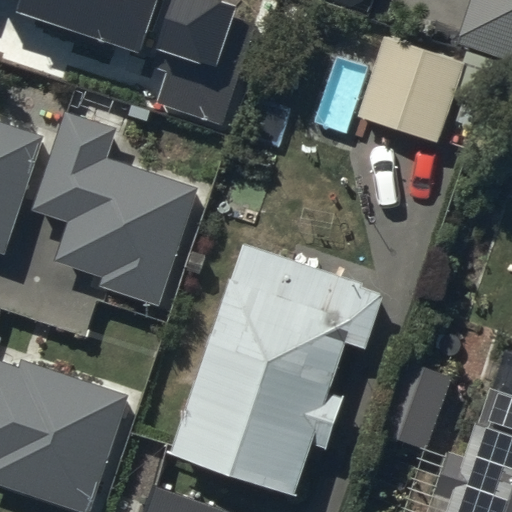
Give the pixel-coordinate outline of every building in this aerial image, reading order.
[(19,0),(16,9),(171,62),(158,102),(219,123),(252,27),(227,19),(232,5),(216,0),(19,0)] [(511,0),(474,0),(458,49),(511,68),(511,0)] [(461,72),(386,47),(359,126),(432,150),(461,72)] [(116,130),(65,114),(34,207),(70,219),(56,259),(104,275),(101,285),(159,304),(197,190),(106,161),(116,130)] [(0,252),(5,254),(44,136),(0,120),(0,252)] [(385,295),(243,246),(173,452),(294,493),(310,445),(324,449),(341,398),(328,393),(345,344),(366,351),(385,295)] [(511,511),(511,353),(503,350),(464,465),(447,459),(431,508),(444,511),(511,511)] [(21,372),(0,365),(0,486),(78,511),(86,511),(125,397),(23,363),(21,372)] [(408,364),(379,436),(421,452),(449,381),(408,364)] [(228,511),(156,487),(147,511),(228,511)]
